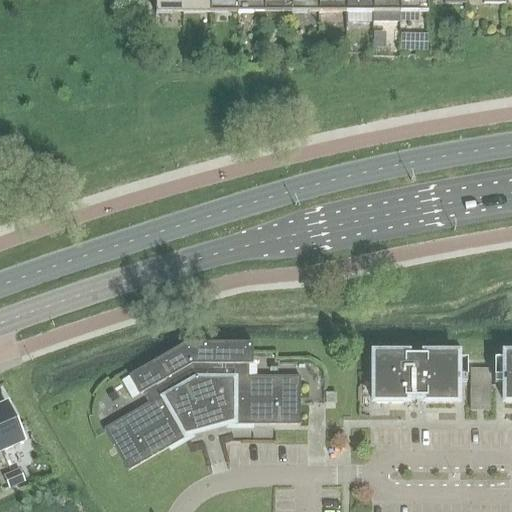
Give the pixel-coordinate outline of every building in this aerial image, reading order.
[(155,0),(155,14),(183,14),(182,0),(155,0)] [(182,0),(183,14),(210,14),(209,0),(182,0)] [(209,0),(210,14),(237,14),(236,0),(209,0)] [(236,0),(237,14),(264,14),(263,0),(236,0)] [(263,0),(264,14),(291,14),(290,0),(263,0)] [(290,0),(291,14),(318,14),(318,0),(290,0)] [(318,0),(318,14),(345,14),(345,0),(318,0)] [(345,0),(345,14),(372,14),(372,0),(345,0)] [(372,0),(372,14),(399,13),(399,0),(372,0)] [(399,0),(399,13),(426,13),(426,0),(399,0)] [(426,0),(426,13),(427,13),(426,0),(443,0),(444,4),(465,4),(465,0),(426,0)] [(148,404),(103,430),(105,433),(128,472),(149,460),(168,449),(188,437),(187,434),(200,431),(199,427),(207,425),(214,423),(216,428),(230,424),(230,426),(232,426),(274,426),(300,426),(300,406),(300,378),(248,378),(248,366),(252,366),(252,354),(252,344),(186,344),(128,377),(128,378),(139,396),(142,394),(148,404)] [(504,405),(511,404),(511,357),(504,358),(504,361),(493,361),(493,378),(504,379),(504,405)] [(373,358),(373,375),(373,405),(455,405),(456,378),(466,378),(466,361),(456,361),(456,358),(373,358)] [(470,386),(470,411),(490,411),(490,386),(470,386)] [(325,394),(325,404),(336,405),(336,394),(325,394)] [(6,406),(0,408),(0,449),(2,453),(23,443),(6,406)] [(40,480),(53,475),(39,449),(28,453),(40,480)] [(11,475),(16,486),(24,483),(19,471),(11,475)] [(16,486),(11,475),(3,478),(8,490),(16,486)]
